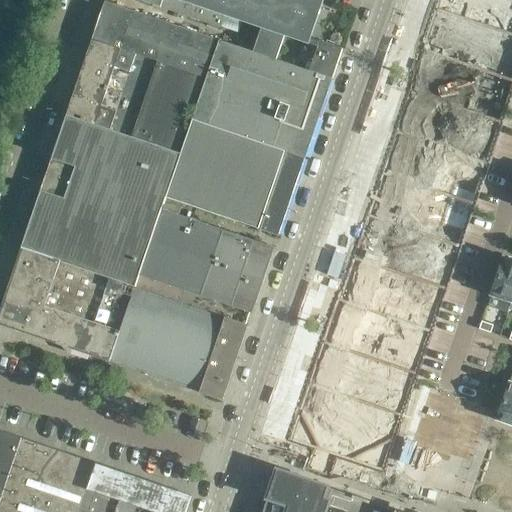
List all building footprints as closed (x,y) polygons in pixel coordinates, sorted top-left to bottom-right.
[(106,0),(93,38),(203,77),(216,38),(121,6),(106,0)] [(142,0),(161,6),(221,27),(225,15),(262,27),(254,51),(277,59),(310,70),(319,46),(320,41),(311,37),(311,38),(309,37),(321,0),(142,0)] [(309,379),(287,442),(321,454),(311,481),(325,486),(334,458),(384,475),(405,412),(412,392),(413,388),(415,384),(511,97),(511,0),(437,0),(420,53),(423,54),(341,293),(338,292),(309,379)] [(257,37),(245,33),(241,45),(253,48),(257,37)] [(81,78),(68,115),(169,149),(177,151),(203,77),(93,38),(92,40),(93,42),(81,78)] [(180,153),(166,197),(255,227),(258,228),(279,235),(305,158),(303,157),(330,77),(333,78),(343,48),(321,40),(320,41),(319,46),(310,70),(277,59),(254,51),(240,46),(220,39),(193,118),(192,119),(180,153)] [(61,135),(53,158),(85,169),(82,179),(80,182),(161,210),(162,208),(166,197),(180,153),(177,151),(169,149),(68,115),(61,135)] [(53,158),(41,190),(155,229),(161,210),(80,182),(82,179),(85,169),(53,158)] [(41,190),(22,247),(61,260),(135,286),(139,274),(155,229),(41,190)] [(139,274),(135,286),(150,291),(225,317),(226,316),(246,324),(250,312),(252,313),(275,247),(254,239),(246,237),(223,229),(163,208),(162,208),(161,210),(155,229),(139,274)] [(17,262),(0,312),(0,323),(35,336),(110,361),(110,360),(120,330),(135,286),(61,260),(22,247),(22,248),(23,248),(19,262),(17,262)] [(510,306),(511,300),(511,259),(503,257),(490,294),(511,301),(509,305),(510,306)] [(120,330),(110,360),(200,391),(200,392),(223,400),(249,325),(246,324),(226,316),(225,317),(150,291),(135,286),(120,330)] [(479,328),(490,332),(493,325),(482,321),(479,328)] [(511,423),(511,373),(497,419),(499,419),(498,420),(500,420),(500,421),(506,423),(506,422),(508,423),(508,422),(511,423)] [(413,388),(405,412),(468,433),(478,406),(415,384),(413,388)] [(0,430),(0,511),(185,511),(191,495),(0,430)] [(403,511),(301,478),(276,469),(271,485),(261,511),(403,511)]
